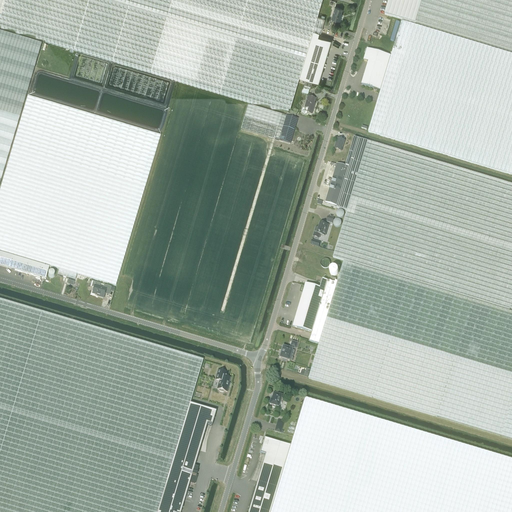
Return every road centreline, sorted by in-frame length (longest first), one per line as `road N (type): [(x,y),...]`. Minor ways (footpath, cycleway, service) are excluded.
road 1 (unclassified): [(257,359),(368,0)]
road 2 (unclassified): [(0,280),(257,359)]
road 3 (unclassified): [(220,511),(257,387),(257,359)]
